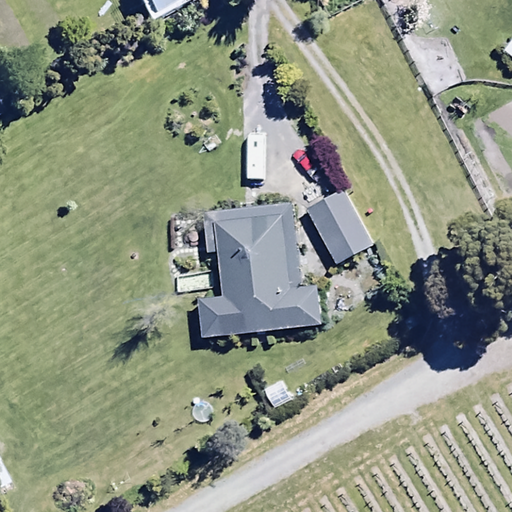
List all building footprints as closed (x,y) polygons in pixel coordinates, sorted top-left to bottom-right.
[(186,0),(142,0),(157,26),(188,9),(184,1),(186,0)] [(511,45),(503,57),(511,63),(511,45)] [(344,198),(308,216),(336,269),(371,250),(344,198)] [(198,301),(203,344),(322,332),(318,291),(301,293),(293,206),(203,215),(207,258),(217,257),(221,299),(198,301)] [(10,486),(9,483),(0,468),(0,496),(7,492),(5,489),(10,486)]
